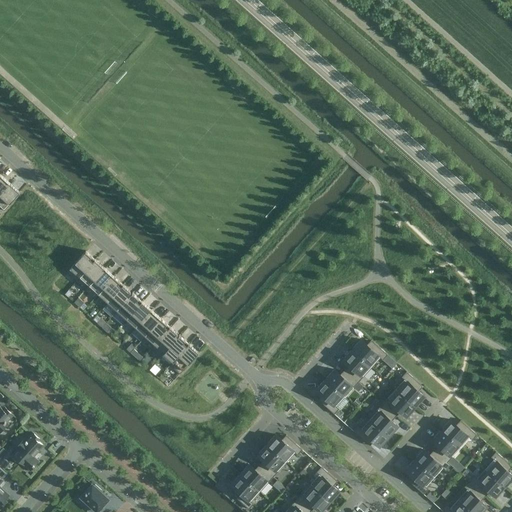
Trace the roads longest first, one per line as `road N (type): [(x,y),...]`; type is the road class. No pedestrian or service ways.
road 1 (residential): [(0,146),(265,386)]
road 2 (secondary): [(511,237),(245,0)]
